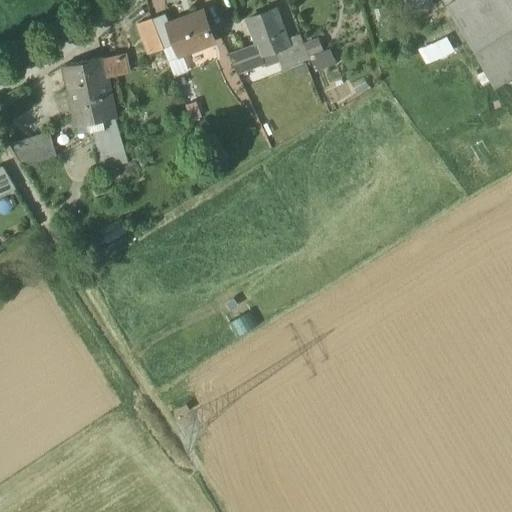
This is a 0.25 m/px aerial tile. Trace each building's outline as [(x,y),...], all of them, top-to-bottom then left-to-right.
[(431,0),(403,0),(407,13),(433,5),(431,0)] [(511,0),(441,0),(473,54),(511,30),(511,0)] [(174,44),(179,57),(214,43),(202,12),(169,24),(167,25),(174,44)] [(248,21),(257,47),(273,42),(280,47),(281,51),(288,49),(284,38),(274,12),(248,21)] [(165,14),(152,19),(163,49),(174,44),(167,25),(169,24),(165,14)] [(163,49),(152,19),(138,25),(149,55),(163,49)] [(511,79),(511,30),(473,54),(494,90),(511,79)] [(284,38),(288,49),(292,60),(296,71),(311,65),(298,33),(284,38)] [(263,58),(281,51),(280,47),(273,42),(257,47),(258,47),(230,57),(237,73),(265,63),(263,58)] [(267,69),(292,60),(288,49),(281,51),(263,58),(265,63),(267,69)] [(123,55),(102,59),(107,78),(127,74),(123,55)] [(95,80),(107,78),(102,59),(62,67),(68,94),(80,91),(80,89),(96,85),(95,80)] [(75,125),(88,122),(114,117),(107,78),(95,80),(96,85),(80,89),(80,91),(68,94),(75,125)] [(114,117),(88,122),(90,130),(88,130),(89,132),(91,143),(120,136),(114,117)] [(88,122),(75,125),(77,134),(89,132),(88,130),(90,130),(88,122)] [(9,145),(22,167),(56,157),(56,156),(48,132),(9,145)] [(91,143),(97,172),(127,163),(120,136),(91,143)] [(0,169),(0,193),(1,195),(15,189),(3,168),(0,169)] [(112,231),(118,242),(137,231),(130,220),(112,231)]
